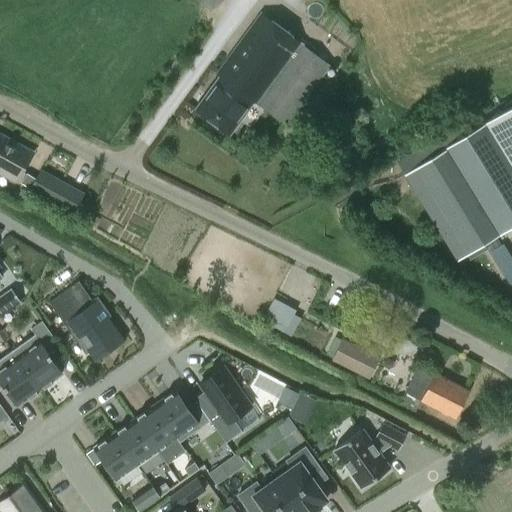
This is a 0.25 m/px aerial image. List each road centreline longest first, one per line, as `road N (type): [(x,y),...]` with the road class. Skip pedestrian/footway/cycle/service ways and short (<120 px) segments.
road 1 (residential): [(511,371),(0,106)]
road 2 (residential): [(0,218),(196,336),(52,435)]
road 3 (residential): [(379,511),(511,429)]
